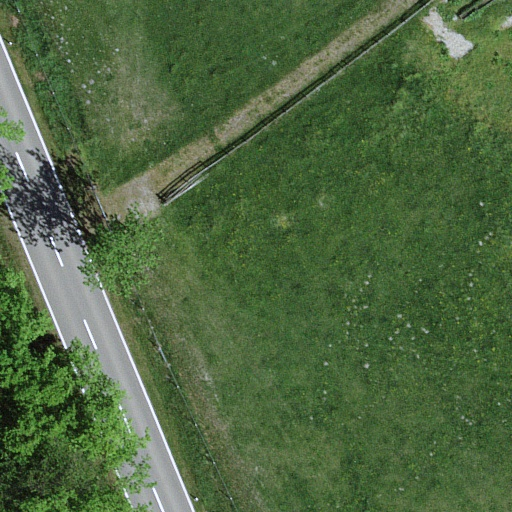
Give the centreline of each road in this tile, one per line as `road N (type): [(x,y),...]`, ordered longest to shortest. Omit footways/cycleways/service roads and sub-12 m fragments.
road 1 (secondary): [(163,511),(0,111)]
road 2 (track): [(47,229),(145,194),(397,0)]
